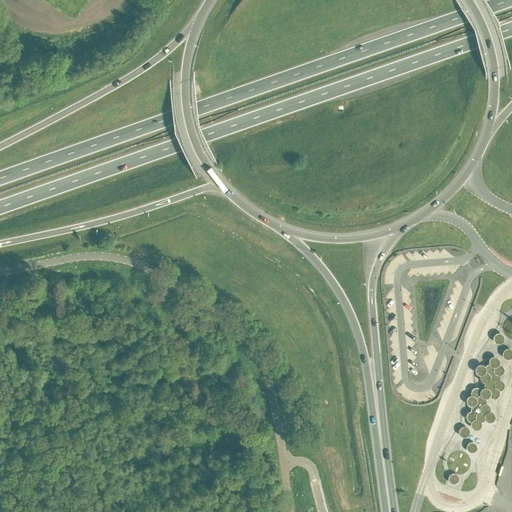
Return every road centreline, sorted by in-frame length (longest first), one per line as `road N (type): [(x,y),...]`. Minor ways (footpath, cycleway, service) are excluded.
road 1 (trunk): [(0,207),(511,28)]
road 2 (trunk): [(509,0),(0,178)]
road 3 (unclassified): [(0,270),(107,255),(157,273),(223,315),(266,373),(290,511)]
road 4 (trunk): [(277,227),(317,262),(350,312),(383,464)]
road 5 (trunk): [(383,464),(371,289),(374,269),(401,227)]
road 6 (trunk): [(198,21),(150,61),(0,146)]
road 7 (trunk): [(0,242),(220,184)]
road 8 (trunk): [(198,21),(183,79),(187,117),(220,184)]
road 9 (track): [(157,0),(104,43),(16,60)]
road 10 (trunk): [(485,139),(494,69),(469,0)]
road 11 (trunk): [(277,227),(338,239),(401,227)]
